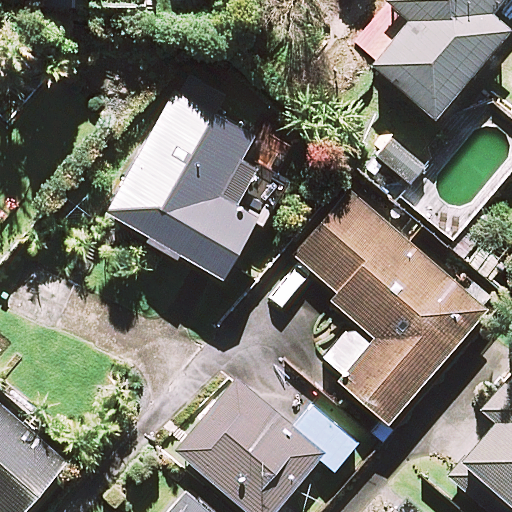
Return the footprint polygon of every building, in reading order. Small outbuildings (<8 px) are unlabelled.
[(511,29),(495,15),(508,0),(390,0),(353,43),(439,119),(511,36),(511,29)] [(259,135),(176,93),(111,219),(231,280),(281,183),(244,164),(259,135)] [(488,312),(352,195),(299,258),(341,294),(334,302),(359,322),(323,364),(393,424),(488,312)] [(295,427),(234,376),(174,447),(250,511),(278,511),(323,459),(337,471),(359,446),(312,407),(295,427)] [(511,511),(511,378),(485,409),(500,422),(451,478),(490,511),(511,511)] [(28,511),(71,462),(0,401),(0,511),(28,511)] [(209,511),(189,493),(172,511),(209,511)]
